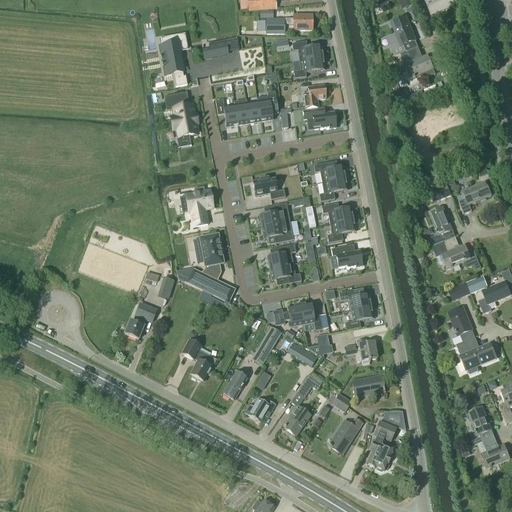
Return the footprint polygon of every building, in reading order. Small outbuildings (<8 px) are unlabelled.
[(247,0),(248,13),(276,11),(275,0),(247,0)] [(409,0),(401,0),(399,1),(402,8),(411,5),(409,0)] [(451,0),(430,0),(425,2),(428,10),(421,13),(426,26),(434,23),(431,17),(454,7),(451,0)] [(273,12),(260,12),(260,20),(266,20),(266,36),(285,36),(284,26),(293,26),(293,31),(311,32),(311,18),(293,18),(293,20),(284,20),(273,20),(273,12)] [(406,53),(417,49),(405,19),(391,25),(395,35),(391,36),(395,45),(390,47),(395,58),(400,56),(406,53)] [(161,39),(162,44),(163,48),(162,48),(163,52),(164,56),(161,57),(161,58),(163,57),(164,61),(162,61),(162,62),(164,61),(164,63),(162,64),(162,65),(164,64),(165,67),(163,68),(163,69),(166,68),(167,73),(167,74),(181,71),(184,86),(175,88),(176,89),(187,87),(187,86),(185,86),(184,84),(185,84),(178,52),(190,50),(190,49),(186,50),(184,41),(176,43),(176,39),(176,38),(169,39),(162,41),(161,39)] [(288,48),(287,41),(276,42),(277,50),(288,48)] [(203,51),(203,52),(204,60),(205,60),(227,56),(224,42),(208,45),(209,51),(203,52),(203,51)] [(306,44),(292,46),(293,53),(297,53),(299,64),(323,60),(321,49),(307,50),(306,44)] [(422,59),(417,49),(406,53),(400,56),(410,80),(433,71),(427,57),(422,59)] [(300,73),(293,74),(294,81),(306,79),(305,75),(324,72),(323,60),(299,64),(300,73)] [(308,99),(303,99),(305,111),(318,109),(317,102),(326,101),(324,87),(307,89),(308,99)] [(267,99),(256,101),(257,104),(260,124),(272,122),(270,109),(276,108),(274,94),(267,95),(267,99)] [(175,96),(163,98),(166,113),(173,112),(174,118),(172,119),(174,132),(177,131),(178,139),(179,142),(181,141),(181,142),(185,141),(185,140),(189,140),(189,137),(196,136),(194,126),(195,126),(194,117),(193,118),(191,107),(189,108),(188,101),(176,104),(175,96)] [(222,102),(215,103),(217,118),(224,116),(226,130),(237,128),(234,108),(224,109),(222,102)] [(246,102),(233,104),(234,108),(237,128),(249,126),(246,106),(246,102)] [(246,106),(249,126),(260,124),(257,104),(246,106)] [(290,111),(280,112),(282,130),(288,130),(286,115),(290,115),(290,111)] [(323,111),(302,114),(303,122),(307,121),(308,132),(314,131),(320,131),(320,132),(335,130),(333,114),(324,116),(323,111)] [(327,165),(313,168),(315,175),(319,174),(321,185),(345,181),(343,169),(337,170),(329,172),(327,165)] [(486,169),(477,173),(480,179),(488,175),(486,169)] [(267,180),(252,183),(255,198),(269,196),(271,202),(285,199),(283,192),(276,194),(274,181),(268,183),(267,180)] [(324,196),(319,197),(320,204),(334,202),(333,195),(347,192),(345,181),(321,185),(324,196)] [(433,205),(451,198),(445,184),(428,191),(433,205)] [(465,201),(458,204),(463,217),(471,214),(468,207),(490,198),(485,184),(471,189),(466,191),(462,193),(465,201)] [(195,195),(185,197),(188,214),(188,215),(190,215),(193,229),(207,226),(205,212),(213,210),(209,193),(204,194),(203,189),(194,191),(195,195)] [(271,216),(259,218),(261,230),(289,224),(286,206),(270,209),(271,216)] [(337,206),(321,209),(323,216),(327,215),(329,226),(353,222),(351,210),(338,213),(337,206)] [(428,215),(434,229),(433,229),(434,231),(437,237),(429,240),(432,249),(455,239),(443,209),(428,215)] [(331,237),(327,238),(328,246),(342,243),(341,236),(355,234),(353,222),(329,226),(331,237)] [(289,224),(261,230),(263,241),(274,239),(276,246),(293,242),(289,224)] [(177,274),(177,275),(177,276),(178,281),(179,281),(228,305),(231,299),(234,292),(216,283),(220,275),(219,266),(223,266),(221,254),(220,248),(218,236),(215,237),(215,234),(206,236),(206,238),(199,240),(199,242),(196,242),(193,243),(194,252),(201,250),(204,269),(205,271),(201,275),(192,271),(184,273),(180,274),(178,274),(177,274)] [(441,257),(446,271),(463,264),(465,271),(472,268),(474,272),(480,270),(475,258),(470,261),(464,246),(459,249),(455,239),(432,249),(436,259),(441,257)] [(315,262),(312,248),(311,244),(304,245),(308,264),(315,262)] [(281,257),(267,259),(269,271),(293,266),(290,255),(295,255),(294,247),(280,250),(281,257)] [(353,247),(331,252),(332,259),(335,258),(338,270),(346,269),(347,271),(362,268),(359,253),(354,254),(353,247)] [(326,256),(325,249),(317,251),(318,257),(326,256)] [(293,266),(269,271),(271,283),(285,280),(287,286),(301,284),(299,276),(295,277),(293,266)] [(163,279),(157,299),(168,302),(174,282),(173,282),(167,280),(163,279)] [(476,281),(466,285),(470,296),(477,293),(476,291),(480,290),(476,281)] [(481,293),(484,298),(485,300),(478,303),(483,316),(491,313),(488,306),(511,297),(505,283),(481,293)] [(469,296),(464,284),(458,287),(463,298),(469,296)] [(202,294),(198,301),(207,306),(211,299),(211,298),(202,293),(202,294)] [(353,293),(338,295),(340,304),(348,302),(351,313),(370,309),(368,297),(354,300),(353,293)] [(207,306),(221,313),(225,306),(211,299),(207,306)] [(130,323),(124,336),(138,342),(144,328),(143,328),(145,323),(151,325),(156,312),(140,305),(135,318),(133,324),(130,323)] [(310,305),(298,307),(302,326),(313,324),(314,332),(322,330),(319,318),(313,319),(310,305)] [(282,312),(272,314),(272,315),(274,324),(275,328),(284,326),(284,323),(289,322),(290,329),(302,326),(298,307),(287,309),(288,314),(282,315),(282,312)] [(353,324),(344,325),(346,333),(360,330),(359,323),(373,321),(370,309),(351,313),(353,324)] [(472,332),(463,309),(448,315),(456,333),(455,333),(456,335),(458,338),(460,337),(463,344),(475,339),(472,332)] [(262,332),(246,358),(252,361),(251,362),(261,368),(281,335),(271,329),(267,335),(262,332)] [(284,337),(291,341),(294,336),(287,332),(284,337)] [(475,339),(463,344),(456,347),(461,358),(479,350),(475,339)] [(189,342),(181,355),(192,361),(196,363),(194,367),(195,368),(192,375),(190,377),(192,378),(191,379),(192,380),(196,382),(197,380),(202,384),(206,377),(207,378),(212,369),(211,369),(215,362),(198,352),(200,348),(192,344),(189,342)] [(355,347),(343,349),(345,359),(355,357),(356,365),(360,364),(361,364),(362,366),(369,365),(368,362),(376,361),(373,345),(366,346),(365,342),(356,344),(357,349),(358,350),(355,351),(355,347)] [(293,344),(287,354),(311,369),(317,360),(293,344)] [(468,372),(470,376),(478,373),(476,369),(496,361),(490,346),(479,350),(461,358),(460,358),(466,373),(468,372)] [(318,348),(307,350),(307,351),(322,360),(321,359),(322,356),(321,350),(319,350),(318,348)] [(236,374),(223,396),(233,403),(247,381),(236,374)] [(308,378),(296,395),(304,401),(311,389),(316,393),(321,387),(308,378)] [(380,378),(351,384),(354,400),(384,394),(383,391),(382,391),(380,378)] [(498,407),(505,425),(511,422),(511,418),(508,409),(511,407),(511,383),(506,386),(508,389),(500,392),(505,404),(498,407)] [(487,394),(484,387),(476,391),(479,397),(487,394)] [(339,396),(335,402),(348,410),(351,404),(339,396)] [(250,408),(245,416),(260,424),(264,417),(267,419),(275,407),(266,402),(264,405),(258,401),(253,410),(250,408)] [(332,408),(329,412),(338,418),(341,413),(344,416),(348,410),(335,402),(332,407),(332,408)] [(298,408),(283,429),(296,439),(311,418),(298,408)] [(493,438),(481,408),(467,414),(476,437),(478,436),(480,440),(471,443),(473,447),(493,438)] [(372,453),(367,466),(374,470),(379,472),(380,475),(386,472),(385,469),(387,466),(390,460),(389,460),(393,452),(388,449),(396,430),(392,428),(394,422),(383,418),(381,423),(379,423),(373,438),(376,439),(371,452),(372,453)] [(344,423),(327,449),(330,451),(331,450),(342,457),(362,425),(354,420),(350,427),(344,423)] [(493,438),(473,447),(473,448),(482,444),(486,453),(480,456),(486,470),(509,460),(503,446),(497,448),(493,438)] [(272,511),(274,510),(263,503),(261,506),(257,503),(252,511),(253,511),(272,511)]
